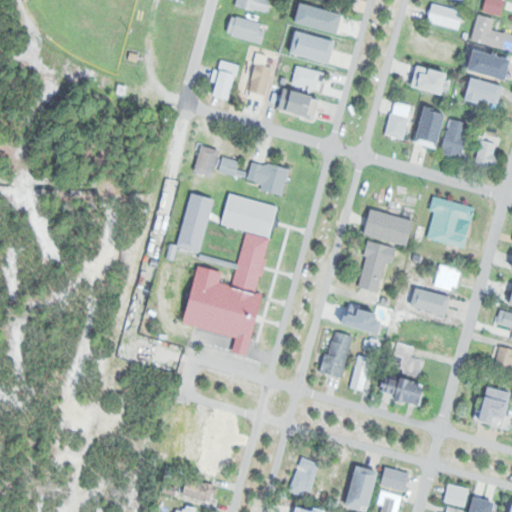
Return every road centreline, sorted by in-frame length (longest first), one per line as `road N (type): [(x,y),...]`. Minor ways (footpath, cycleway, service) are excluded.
road 1 (residential): [(511,449),(209,365),(193,371),(189,385),(201,400),(511,486)]
road 2 (residential): [(263,511),(405,0)]
road 3 (residential): [(369,0),(231,511)]
road 4 (residential): [(511,170),(418,511)]
road 5 (residential): [(189,97),(198,110),(511,197)]
